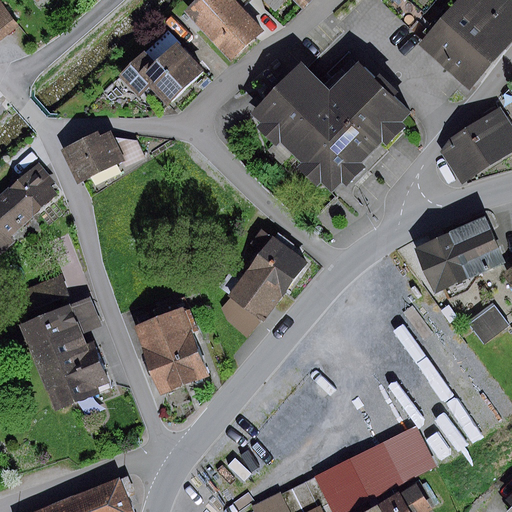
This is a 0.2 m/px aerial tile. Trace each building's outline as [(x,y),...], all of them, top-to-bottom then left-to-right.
[(197,0),(185,12),(231,59),(260,31),(240,10),(250,0),(197,0)] [(293,0),(304,9),(312,0),(293,0)] [(511,40),(511,0),(404,0),(421,14),(433,0),(446,0),(452,4),(416,44),(468,90),(511,40)] [(1,6),(0,7),(0,41),(17,29),(1,6)] [(143,52),(118,77),(138,96),(146,88),(166,107),(203,68),(175,42),(155,63),(143,52)] [(326,90),(299,64),(249,114),(329,193),(408,114),(354,61),(326,90)] [(455,144),(441,152),(461,184),(511,152),(511,126),(499,106),(450,136),(455,144)] [(95,132),(60,149),(77,182),(122,159),(112,138),(108,132),(98,137),(95,132)] [(137,141),(112,138),(122,159),(126,168),(145,158),(137,141)] [(37,163),(0,197),(0,254),(13,242),(9,237),(56,195),(49,188),(55,182),(37,163)] [(482,217),(412,249),(433,295),(503,263),(482,217)] [(262,250),(226,296),(229,299),(259,322),(261,323),(307,262),(263,228),(252,242),(262,250)] [(511,266),(502,275),(511,287),(511,266)] [(61,277),(17,294),(24,313),(69,295),(61,277)] [(90,296),(69,305),(81,334),(102,326),(90,296)] [(259,322),(229,299),(220,309),(228,321),(247,337),(259,322)] [(487,337),(511,324),(511,321),(501,301),(475,315),(487,337)] [(81,334),(69,305),(20,325),(55,411),(110,388),(93,347),(87,349),(81,334)] [(164,314),(132,326),(159,396),(208,377),(182,308),(164,314)] [(133,511),(120,477),(57,500),(62,511),(133,511)] [(511,484),(499,497),(511,509),(511,484)] [(251,511),(319,511),(306,485),(251,511)] [(368,511),(407,511),(397,495),(368,511)] [(62,511),(57,500),(28,511),(62,511)]
